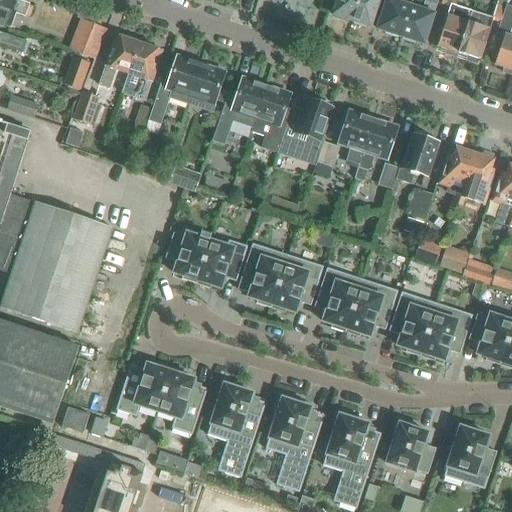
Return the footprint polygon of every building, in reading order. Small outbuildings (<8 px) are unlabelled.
[(0,0),(0,24),(3,26),(9,9),(24,15),(27,5),(12,0),(0,0)] [(336,15),(334,20),(345,24),(347,19),(351,20),(357,0),(337,0),(333,14),(334,15),(336,15)] [(351,26),(364,30),(365,25),(370,26),(378,0),(357,0),(351,20),(353,20),(351,26)] [(396,35),(400,37),(410,7),(399,3),(399,0),(387,0),(378,29),(384,31),(382,35),(395,40),(396,35)] [(414,41),(423,44),(435,6),(437,0),(425,0),(425,2),(422,11),(410,7),(400,37),(402,37),(400,41),(413,46),(414,41)] [(447,16),(437,47),(447,50),(445,54),(456,57),(458,54),(467,23),(471,12),(455,7),(457,0),(442,0),(441,6),(450,8),(447,16)] [(467,23),(458,54),(467,57),(466,60),(477,64),(489,30),(492,21),(499,24),(505,6),(496,3),(491,19),(471,12),(467,23)] [(504,35),(494,66),(503,69),(502,73),(511,75),(511,25),(510,25),(511,20),(511,7),(505,6),(497,33),(504,35)] [(94,61),(106,31),(90,25),(82,46),(72,42),(69,51),(94,61)] [(0,46),(20,53),(23,43),(0,35),(0,46)] [(127,75),(138,45),(115,37),(98,87),(108,90),(114,71),(127,75)] [(24,43),(39,48),(40,43),(26,39),(24,43)] [(161,53),(138,45),(127,75),(140,80),(134,98),(144,102),(161,53)] [(189,98),(200,66),(177,58),(170,78),(164,75),(148,122),(160,126),(168,101),(186,107),(189,98)] [(72,60),(62,85),(78,92),(88,65),(72,60)] [(223,73),(200,66),(189,98),(186,107),(209,115),(213,103),(223,106),(227,95),(217,92),(223,73)] [(252,128),(265,88),(242,80),(237,96),(228,93),(211,143),(224,147),(232,121),(252,128)] [(289,118),(291,111),(284,109),(289,96),(265,88),(252,128),(250,133),(264,138),(260,150),(277,155),(284,134),(289,118)] [(81,94),(72,121),(89,126),(97,100),(81,94)] [(9,98),(5,111),(31,120),(36,106),(9,98)] [(320,141),(330,110),(306,102),(303,111),(292,108),(291,111),(277,156),(314,168),(316,163),(322,144),(323,142),(320,141)] [(137,117),(148,121),(151,112),(140,108),(137,117)] [(358,165),(361,153),(372,121),(350,113),(339,146),(350,149),(346,161),(358,165)] [(395,128),(372,121),(361,153),(358,165),(353,179),(362,182),(365,172),(371,168),(370,165),(373,157),(384,161),(395,128)] [(0,221),(8,196),(28,135),(0,125),(0,221)] [(82,134),(69,129),(64,144),(77,149),(82,134)] [(437,145),(412,137),(402,169),(399,170),(396,180),(409,185),(413,173),(426,177),(437,145)] [(337,149),(322,144),(316,163),(331,168),(337,149)] [(447,157),(438,185),(448,187),(446,194),(452,196),(459,198),(463,186),(472,156),(455,150),(452,158),(447,157)] [(459,198),(455,210),(459,211),(463,200),(472,202),(482,206),(493,172),(487,170),(490,162),(472,156),(463,186),(459,198)] [(391,191),(398,170),(384,166),(378,186),(391,191)] [(169,184),(193,193),(199,176),(175,168),(169,184)] [(501,174),(492,203),(501,205),(495,223),(502,225),(506,211),(511,213),(511,168),(508,168),(505,176),(501,174)] [(207,177),(203,190),(224,197),(228,184),(207,177)] [(431,196),(413,190),(404,217),(423,223),(431,196)] [(34,205),(8,196),(0,221),(0,270),(11,274),(0,306),(0,310),(76,336),(112,229),(34,204),(34,205)] [(452,196),(448,207),(455,210),(459,198),(452,196)] [(298,208),(285,203),(281,215),(294,220),(298,208)] [(511,213),(506,211),(502,225),(508,227),(511,215),(511,213)] [(419,236),(422,224),(408,220),(404,231),(419,236)] [(195,285),(209,242),(186,234),(184,238),(173,234),(164,260),(176,264),(173,274),(182,277),(181,281),(195,285)] [(328,235),(323,247),(330,249),(334,237),(328,235)] [(209,242),(195,285),(209,290),(211,287),(220,290),(223,279),(235,283),(246,248),(228,242),(226,247),(209,242)] [(414,259),(435,266),(441,249),(420,242),(414,259)] [(255,305),(270,309),(287,257),(251,245),(239,284),(251,288),(247,298),(256,301),(255,305)] [(438,270),(461,277),(467,258),(455,254),(453,262),(442,258),(438,270)] [(287,257),(270,309),(284,314),(285,311),(294,314),(298,303),(310,307),(322,268),(287,257)] [(463,278),(487,286),(492,269),(468,261),(463,278)] [(330,329),(344,334),(361,281),(326,269),(313,308),(325,312),(322,323),(331,326),(330,329)] [(489,286),(511,293),(511,275),(494,269),(489,286)] [(361,281),(344,334),(359,338),(360,335),(369,338),(372,327),(384,331),(397,292),(361,281)] [(482,288),(474,285),(470,296),(478,299),(482,288)] [(404,353),(419,358),(436,305),(401,293),(388,332),(400,336),(396,347),(405,350),(404,353)] [(436,305),(419,358),(433,363),(434,359),(443,362),(447,352),(459,355),(471,316),(436,305)] [(484,362),(498,366),(511,324),(511,322),(489,315),(488,319),(476,315),(468,341),(479,345),(476,355),(485,358),(484,362)] [(0,408),(40,422),(51,426),(77,350),(0,322),(0,408)] [(511,324),(498,366),(511,370),(511,324)] [(139,407),(157,413),(171,370),(156,365),(155,368),(146,365),(144,370),(130,366),(115,411),(135,418),(139,407)] [(171,370),(157,413),(174,419),(171,429),(191,436),(206,390),(191,385),(193,381),(184,378),(185,374),(171,370)] [(216,397),(219,398),(207,436),(226,442),(217,472),(240,479),(264,404),(250,400),(251,395),(242,392),(243,389),(221,382),(216,397)] [(277,412),(265,450),(284,456),(275,486),(298,493),(322,418),(308,414),(310,409),(300,406),(301,403),(279,396),(274,411),(277,412)] [(82,435),(88,416),(67,409),(61,428),(82,435)] [(359,420),(337,413),(332,428),(334,428),(322,466),(342,473),(332,502),(355,510),(380,435),(365,430),(367,425),(358,422),(359,420)] [(88,435),(101,439),(107,422),(94,418),(88,435)] [(419,428),(397,421),(392,436),(394,437),(385,465),(414,474),(415,472),(426,475),(435,450),(423,446),(427,434),(418,431),(419,428)] [(40,422),(38,429),(49,432),(51,426),(40,422)] [(455,440),(443,477),(483,491),(496,453),(484,449),(488,437),(478,434),(479,432),(457,425),(453,439),(455,440)] [(27,449),(43,453),(48,435),(32,431),(27,449)] [(53,436),(50,447),(109,466),(109,464),(141,475),(144,466),(140,464),(53,436)] [(168,469),(172,457),(159,453),(155,465),(168,469)] [(128,511),(139,483),(141,475),(109,464),(109,466),(95,506),(93,511),(128,511)] [(8,469),(2,486),(30,496),(36,478),(8,469)] [(214,479),(212,485),(223,488),(225,483),(214,479)] [(367,486),(363,500),(372,503),(377,489),(367,486)] [(201,487),(193,511),(245,511),(249,503),(225,495),(201,487)] [(0,511),(16,511),(20,500),(0,493),(0,511)] [(249,503),(245,511),(276,511),(272,511),(249,503)]
